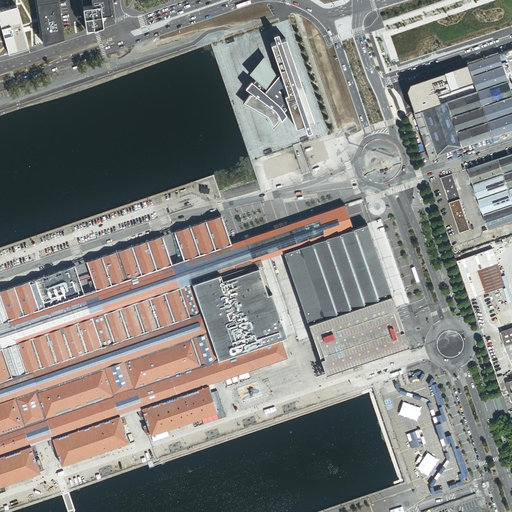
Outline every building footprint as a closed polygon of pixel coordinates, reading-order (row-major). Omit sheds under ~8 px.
[(36,0),(43,44),(62,39),(55,0),(36,0)] [(82,0),(84,8),(98,6),(100,17),(107,16),(104,0),(82,0)] [(84,8),(81,9),(85,30),(101,27),(100,17),(98,6),(84,8)] [(0,11),(0,55),(25,49),(14,8),(0,11)] [(286,114),(284,109),(289,104),(296,126),(304,124),(306,132),(311,130),(308,122),(313,121),(306,97),(308,96),(306,89),(303,90),(286,38),(280,40),(278,32),(273,34),(276,42),(270,43),(277,63),(281,73),(276,77),(273,72),(271,68),(264,57),(250,74),(256,79),(253,82),(251,80),(245,88),(252,93),(251,95),(249,93),(243,102),(265,115),(268,116),(269,119),(273,126),(279,119),(278,116),(279,115),(281,120),(286,114)] [(498,53),(467,64),(471,76),(502,65),(498,53)] [(467,64),(437,74),(446,101),(476,91),(471,76),(467,64)] [(507,80),(502,65),(471,76),(476,91),(507,80)] [(446,101),(437,74),(408,83),(406,88),(414,112),(446,101)] [(511,94),(507,80),(476,91),(481,106),(511,95),(511,94)] [(476,91),(446,101),(451,116),(481,106),(476,91)] [(511,112),(511,95),(481,106),(487,121),(511,112)] [(431,157),(435,156),(462,147),(456,131),(451,116),(446,101),(414,112),(419,128),(421,127),(431,157)] [(487,121),(481,106),(451,116),(456,131),(487,121)] [(511,112),(487,121),(492,137),(511,130),(511,112)] [(487,121),(456,131),(462,147),(492,137),(487,121)] [(511,153),(499,158),(504,173),(511,170),(511,153)] [(499,158),(468,169),(474,184),(504,173),(499,158)] [(510,188),(504,173),(474,184),(479,199),(510,188)] [(453,175),(442,178),(450,203),(453,202),(452,197),(460,195),(453,175)] [(208,180),(202,182),(205,190),(211,189),(208,180)] [(511,195),(510,188),(479,199),(484,214),(511,204),(511,195)] [(461,199),(453,202),(450,203),(460,233),(471,229),(461,199)] [(217,381),(225,379),(250,370),(271,363),(279,360),(288,357),(281,337),(287,335),(261,259),(283,252),(308,323),(316,348),(325,374),(367,360),(409,346),(406,336),(399,318),(398,315),(396,308),(391,295),(367,223),(353,228),(346,204),(244,239),(241,240),(231,243),(221,216),(207,221),(198,224),(174,232),(179,245),(184,259),(177,262),(168,264),(159,237),(130,247),(86,262),(94,290),(89,292),(82,294),(73,267),(0,291),(0,486),(2,486),(8,484),(19,480),(30,477),(40,473),(32,447),(42,442),(53,438),(62,465),(128,443),(120,416),(131,412),(142,408),(145,419),(151,435),(165,430),(180,424),(186,423),(194,420),(217,412),(208,385),(217,381)] [(511,221),(511,204),(484,214),(488,225),(489,230),(511,221)] [(494,248),(457,261),(470,300),(507,287),(494,248)] [(511,360),(511,359),(511,328),(501,332),(511,360)]
